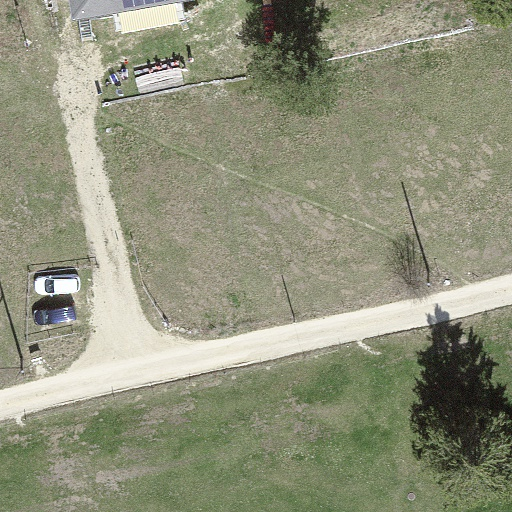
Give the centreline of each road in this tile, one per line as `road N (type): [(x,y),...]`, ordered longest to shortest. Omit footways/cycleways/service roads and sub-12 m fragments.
road 1 (track): [(483,295),(0,409)]
road 2 (track): [(144,374),(77,94)]
